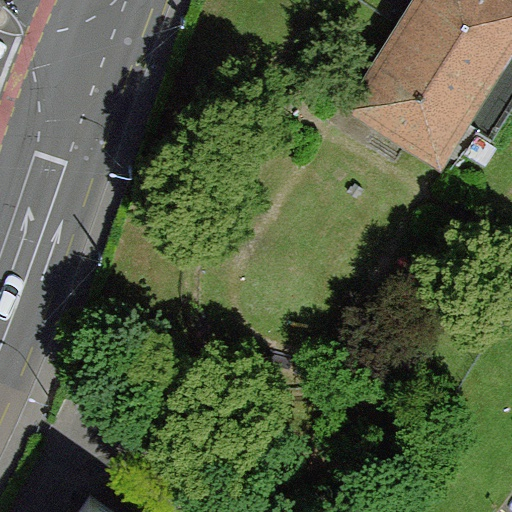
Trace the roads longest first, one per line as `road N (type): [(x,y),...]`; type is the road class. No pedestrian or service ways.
road 1 (tertiary): [(97,57),(0,319)]
road 2 (residential): [(86,428),(158,450),(245,511)]
